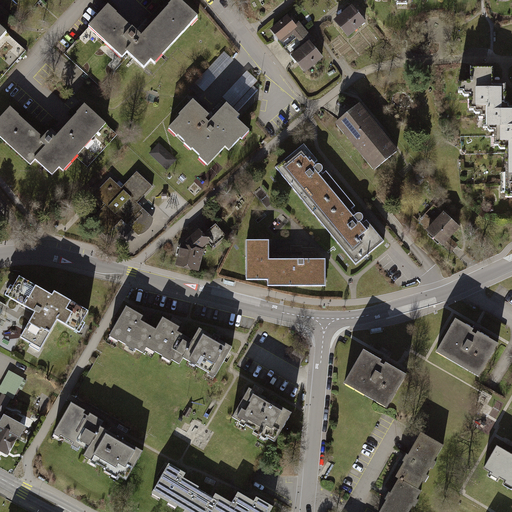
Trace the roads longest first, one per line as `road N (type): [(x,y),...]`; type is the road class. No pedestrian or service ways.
road 1 (residential): [(0,257),(75,259),(325,319)]
road 2 (residential): [(325,319),(432,298),(511,263)]
road 3 (residential): [(304,511),(325,319)]
